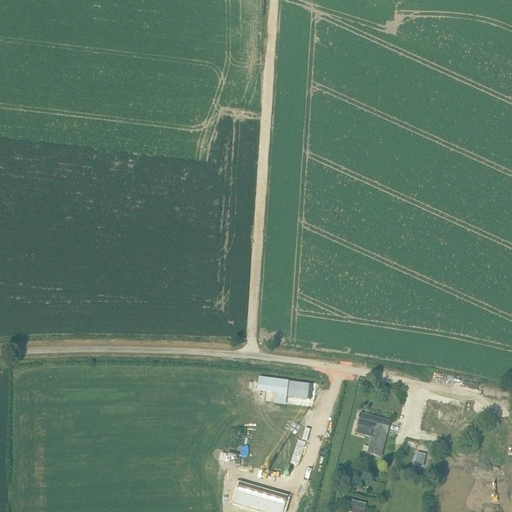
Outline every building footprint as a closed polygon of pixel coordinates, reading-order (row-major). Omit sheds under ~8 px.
[(259,384),(259,402),(312,402),(312,384),(259,384)] [(485,422),(488,413),(490,403),(474,398),(468,419),(460,417),(461,411),(439,406),(439,404),(429,401),(426,411),(421,428),(442,433),(441,438),(447,439),(448,435),(454,436),(457,428),(457,427),(476,432),(479,421),(485,422)] [(369,416),(360,414),(357,425),(376,431),(373,439),(372,439),(368,454),(380,457),(387,433),(387,434),(390,422),(369,417),(369,416)] [(426,455),(417,454),(414,466),(423,468),(426,455)] [(207,483),(202,502),(239,511),(251,511),(256,495),(207,483)] [(352,501),(349,511),(364,511),(366,505),(352,501)]
